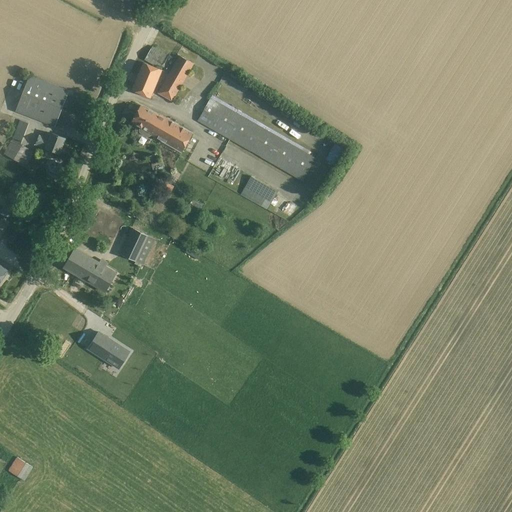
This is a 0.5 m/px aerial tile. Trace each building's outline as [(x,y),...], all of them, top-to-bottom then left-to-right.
[(166,55),(153,46),(144,60),(158,68),(166,55)] [(194,64),(180,56),(160,89),(174,98),(194,64)] [(162,70),(144,63),(133,90),(151,97),(162,70)] [(68,91),(29,76),(16,111),(55,126),(68,91)] [(315,159),(211,99),(199,120),(303,180),(315,159)] [(164,119),(141,106),(132,122),(141,127),(139,130),(140,133),(147,137),(150,136),(151,135),(182,152),(193,133),(165,118),(164,119)] [(28,124),(19,120),(12,139),(4,154),(26,166),(34,152),(20,144),(28,124)] [(65,139),(52,134),(49,140),(39,136),(36,144),(60,153),(65,139)] [(240,194),(267,209),(278,190),(251,175),(240,194)] [(175,186),(168,183),(163,192),(170,195),(175,186)] [(5,201),(0,210),(0,212),(9,217),(15,206),(5,201)] [(0,229),(4,231),(10,221),(0,215),(0,229)] [(156,239),(133,228),(120,254),(143,265),(156,239)] [(169,235),(180,241),(182,238),(171,232),(169,235)] [(116,273),(75,249),(64,268),(105,291),(116,273)] [(185,253),(198,260),(201,256),(187,249),(185,253)] [(0,282),(9,268),(0,261),(0,282)] [(99,332),(88,348),(106,360),(108,356),(121,364),(129,352),(99,332)] [(33,468),(17,457),(8,470),(24,481),(33,468)]
